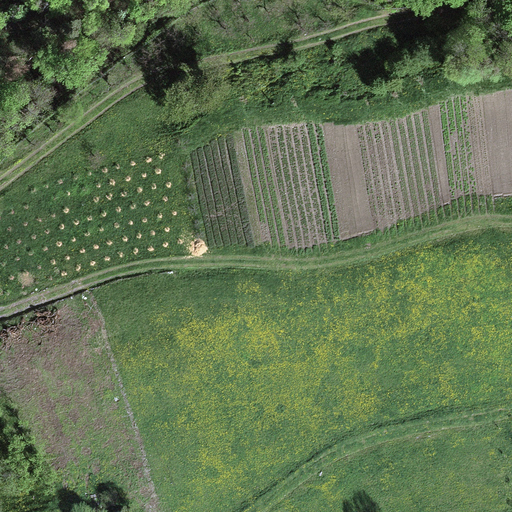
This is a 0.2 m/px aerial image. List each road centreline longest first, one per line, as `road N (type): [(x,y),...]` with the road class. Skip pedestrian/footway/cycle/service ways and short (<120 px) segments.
road 1 (track): [(511,224),(487,222),(307,263),(164,262),(0,311)]
road 2 (track): [(0,184),(138,82),(398,22),(450,0)]
